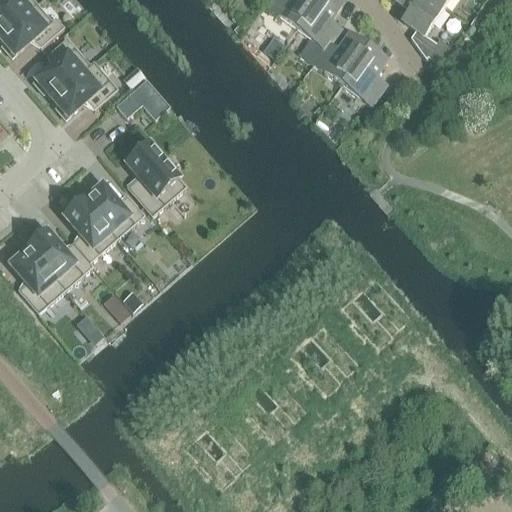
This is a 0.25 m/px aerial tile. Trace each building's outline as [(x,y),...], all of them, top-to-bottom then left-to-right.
[(0,0),(0,6),(2,8),(0,9),(0,41),(37,10),(37,9),(29,0),(0,0)] [(278,21),(296,34),(320,0),(277,0),(268,13),(278,21)] [(315,47),(325,54),(329,48),(340,33),(330,25),(342,9),(328,0),(320,0),(296,34),(315,47)] [(445,12),(427,0),(396,0),(394,4),(410,15),(403,25),(417,35),(411,44),(425,63),(436,48),(424,40),(432,30),(445,12)] [(427,0),(445,12),(453,0),(427,0)] [(37,10),(0,41),(0,43),(6,50),(3,52),(12,63),(33,45),(41,54),(64,34),(56,24),(53,27),(37,10)] [(477,22),(471,31),(473,32),(482,38),(488,30),(481,25),(477,22)] [(324,77),(342,90),(369,52),(351,39),(339,55),(329,48),(325,54),(314,69),(324,77)] [(55,70),(35,88),(44,99),(46,97),(53,104),(91,71),(90,71),(68,44),(48,61),(55,70)] [(369,52),(342,90),(360,103),(370,110),(386,88),(376,81),(387,65),(369,52)] [(91,71),(53,104),(59,111),(57,114),(66,124),(87,106),(95,115),(118,95),(94,67),(90,71),(91,71)] [(147,86),(116,113),(127,125),(142,112),(155,127),(170,114),(147,86)] [(148,149),(127,169),(139,183),(127,193),(153,222),(187,192),(174,178),(178,175),(164,160),(161,163),(148,149)] [(84,205),(83,205),(118,245),(145,222),(127,202),(119,210),(100,189),(90,198),(92,201),(85,206),(84,205)] [(83,205),(65,221),(82,241),(73,249),(90,269),(118,245),(83,205)] [(46,237),(28,253),(66,296),(93,272),(90,269),(73,249),(64,257),(46,237)] [(20,258),(9,268),(27,288),(18,296),(38,319),(66,296),(28,253),(29,255),(22,261),(20,258)] [(362,290),(339,309),(352,323),(348,326),(361,342),(365,339),(377,353),(392,339),(391,338),(411,321),(375,281),(363,291),(362,290)] [(123,310),(112,319),(121,329),(131,320),(123,310)] [(312,339),(290,359),(302,373),(298,376),(312,391),(315,388),(327,402),(343,389),(342,387),(361,371),(326,330),(314,341),(312,339)] [(97,333),(88,341),(94,348),(103,341),(97,333)] [(261,386),(238,406),(250,420),(247,423),(260,439),(263,435),(276,449),(291,436),(290,435),(309,418),(274,377),(262,388),(261,386)] [(207,431),(184,451),(196,465),(193,468),(206,483),(210,480),(222,494),(237,481),(236,479),(255,463),(220,422),(208,432),(207,431)]
